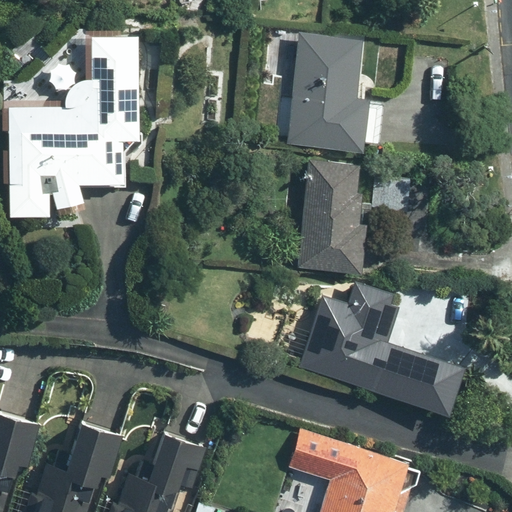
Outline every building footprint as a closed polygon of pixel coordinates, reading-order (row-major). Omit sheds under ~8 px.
[(358,148),(363,99),(350,98),(356,38),(297,32),(286,142),(358,148)] [(121,180),(119,140),(137,139),(132,33),(91,35),(94,105),(5,109),(9,214),(46,213),(45,184),(51,184),(52,206),(79,205),(78,182),(121,180)] [(361,224),(354,224),(357,192),(352,192),(354,163),(305,159),(297,266),(357,270),(361,224)] [(408,177),(380,174),(377,211),(404,214),(408,177)] [(451,362),(385,341),(398,302),(384,298),(387,290),(353,279),(335,336),(320,332),(310,363),(355,377),(353,384),(416,404),(418,398),(437,404),(451,362)] [(276,347),(298,293),(274,284),(253,337),(276,347)] [(0,511),(4,511),(19,463),(23,464),(35,423),(0,412),(0,511)] [(88,511),(100,474),(104,475),(116,434),(73,421),(64,454),(50,450),(32,511),(88,511)] [(401,511),(408,491),(396,487),(404,459),(298,429),(287,465),(328,477),(317,511),(401,511)] [(176,511),(184,486),(188,487),(200,445),(158,433),(148,466),(135,462),(120,511),(176,511)]
